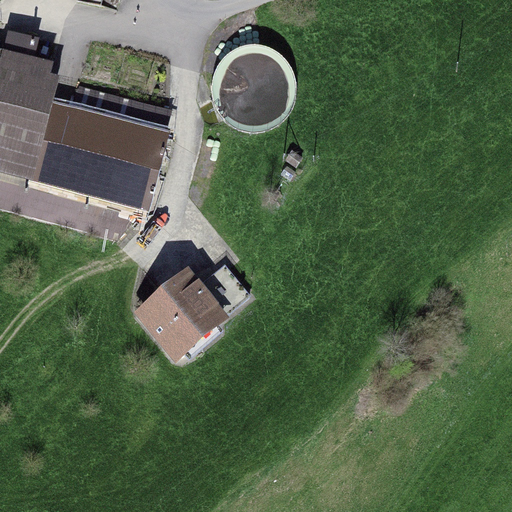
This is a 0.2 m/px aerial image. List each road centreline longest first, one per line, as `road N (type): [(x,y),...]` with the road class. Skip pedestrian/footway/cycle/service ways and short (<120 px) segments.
road 1 (unknown): [(187,5),(195,93),(175,229)]
road 2 (track): [(175,0),(113,25),(17,2)]
